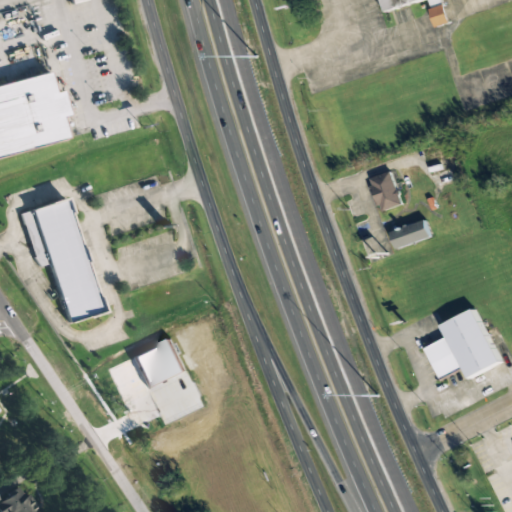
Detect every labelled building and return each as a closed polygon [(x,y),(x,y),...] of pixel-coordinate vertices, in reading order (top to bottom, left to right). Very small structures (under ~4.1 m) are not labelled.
[(429,0),(436,27),(449,23),(442,0),(383,0),(386,11),(429,0)] [(0,156),(64,142),(58,117),(64,116),(59,91),(51,93),(47,75),(0,85),(0,156)] [(425,148),(434,172),(453,165),(445,141),(425,148)] [(382,212),(403,203),(390,171),(369,180),(382,212)] [(18,213),(34,268),(47,264),(65,324),(97,315),(64,199),(18,213)] [(391,233),(398,250),(433,237),(427,220),(391,233)] [(500,362),(475,309),(441,324),(448,338),(425,348),(439,378),(464,367),(469,377),(500,362)] [(0,503),(5,511),(34,511),(35,511),(20,486),(0,498),(0,503)]
